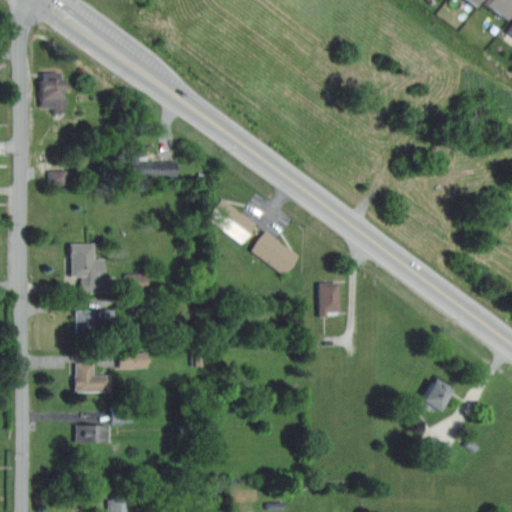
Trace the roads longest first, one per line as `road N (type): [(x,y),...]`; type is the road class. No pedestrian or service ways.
road 1 (tertiary): [(94,24),(511,339)]
road 2 (residential): [(19,0),(22,511)]
